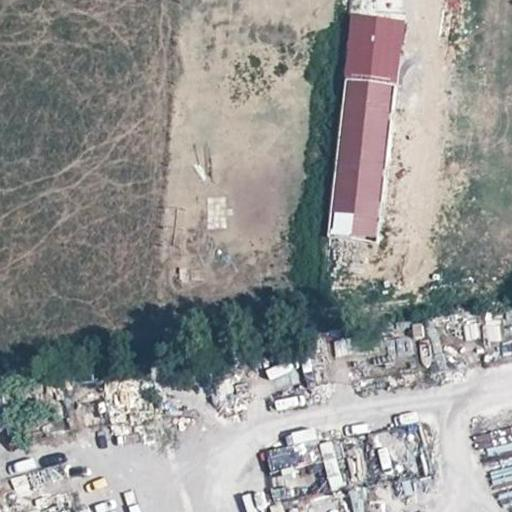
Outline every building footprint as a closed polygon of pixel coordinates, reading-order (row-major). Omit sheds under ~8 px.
[(363,0),(363,13),(385,13),(385,0),(363,0)] [(425,0),(425,46),(442,46),(442,0),(425,0)] [(389,89),(350,85),(335,236),(375,240),(389,89)] [(287,433),(290,446),(318,440),(315,427),(287,433)] [(332,488),(345,485),(333,440),(321,443),(332,488)] [(296,494),(297,450),(273,449),(272,494),(296,494)] [(274,508),(274,511),(297,511),(296,503),(274,508)]
